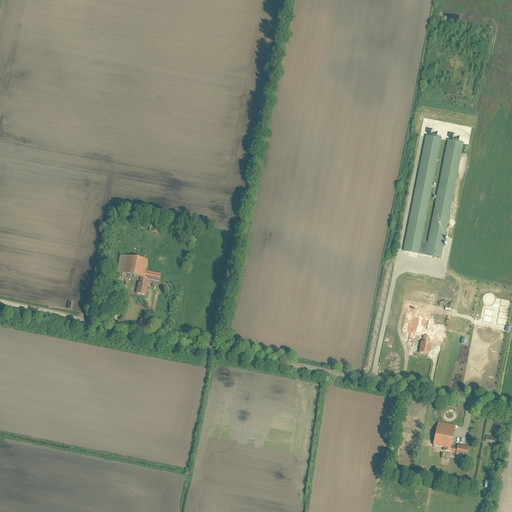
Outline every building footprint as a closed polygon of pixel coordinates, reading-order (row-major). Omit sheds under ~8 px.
[(441,140),(425,137),(403,253),(441,261),(463,144),(447,141),(427,245),(421,243),(441,140)] [(114,220),(110,239),(117,241),(120,221),(114,220)] [(137,284),(135,295),(147,297),(149,286),(147,285),(147,282),(159,284),(161,275),(146,272),(148,261),(120,255),(116,273),(141,278),(140,285),(137,284)] [(420,342),(418,354),(428,356),(431,345),(427,344),(428,341),(441,344),(444,329),(433,327),(432,332),(428,331),(430,321),(404,316),(401,332),(423,337),(422,343),(420,342)] [(442,450),(438,467),(449,468),(451,457),(466,459),(468,449),(457,447),(456,449),(450,448),(454,427),(436,424),(432,448),(442,450)] [(487,436),(485,441),(496,444),(498,438),(487,436)]
